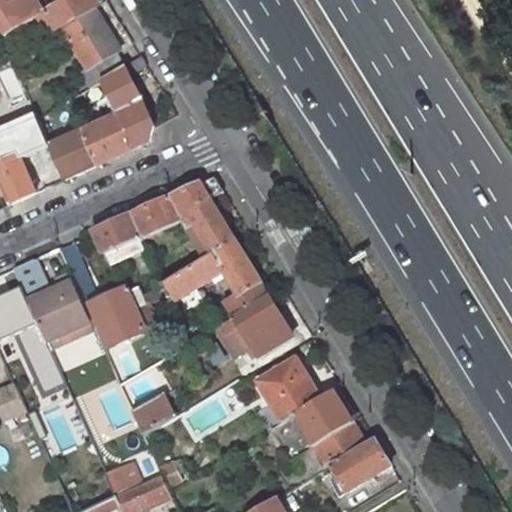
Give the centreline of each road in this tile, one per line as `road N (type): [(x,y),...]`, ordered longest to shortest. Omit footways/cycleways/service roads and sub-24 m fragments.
road 1 (trunk): [(275,0),(511,389)]
road 2 (unclassified): [(443,511),(216,147)]
road 3 (trunk): [(511,276),(342,0)]
road 4 (residential): [(216,147),(0,246)]
road 5 (residential): [(216,147),(128,0)]
